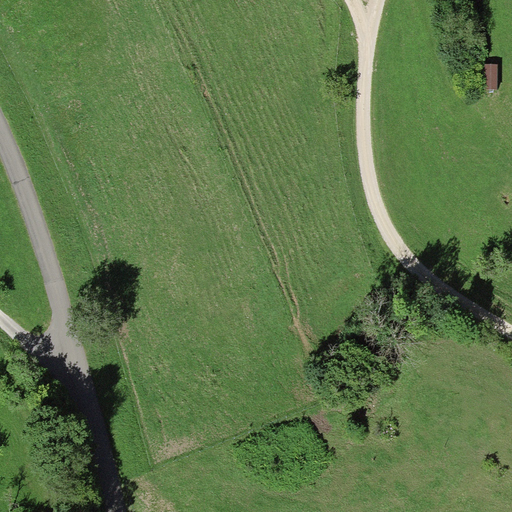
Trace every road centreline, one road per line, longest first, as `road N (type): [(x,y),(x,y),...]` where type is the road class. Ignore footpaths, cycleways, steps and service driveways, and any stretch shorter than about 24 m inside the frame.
road 1 (track): [(511,334),(427,289),(382,229),(364,185),(359,117),(368,0)]
road 2 (track): [(0,141),(55,294),(111,511)]
